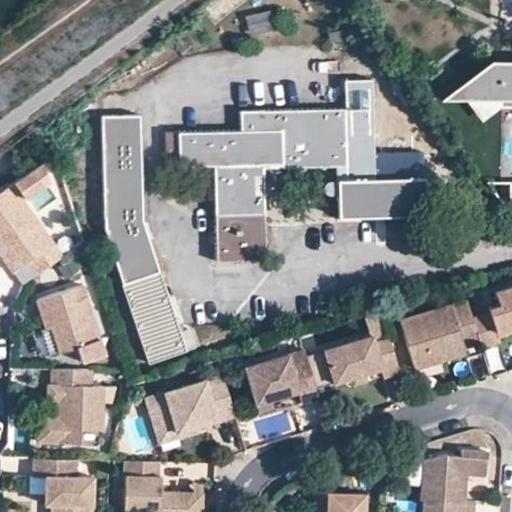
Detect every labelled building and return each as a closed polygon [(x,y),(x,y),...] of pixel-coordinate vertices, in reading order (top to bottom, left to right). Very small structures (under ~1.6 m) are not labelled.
[(245,17),(251,37),(275,30),(269,10),(245,17)] [(511,58),(491,59),(459,83),(470,97),(480,111),(499,98),(511,97),(511,58)] [(240,110),(240,129),(281,129),(282,165),(345,164),(346,177),(373,177),(371,78),(343,79),(344,107),(240,110)] [(470,97),(459,83),(440,97),(470,97)] [(138,106),(100,106),(102,220),(144,356),(183,343),(139,209),(138,106)] [(281,129),(240,129),(178,131),(164,131),(165,165),(178,165),(213,163),(216,259),(264,258),(263,172),(282,172),(282,165),(281,129)] [(400,156),(400,176),(425,176),(425,156),(416,151),(409,151),(400,156)] [(34,165),(0,189),(0,232),(22,263),(27,259),(36,272),(60,255),(21,198),(45,181),(34,165)] [(400,176),(373,177),(346,177),(336,177),(337,216),(426,214),(425,176),(400,176)] [(98,338),(80,282),(34,297),(43,327),(44,328),(54,325),(55,329),(51,330),(57,351),(98,338)] [(510,325),(511,324),(511,283),(494,289),(498,303),(488,306),(490,311),(472,316),(479,340),(480,345),(499,339),(498,334),(511,330),(510,325)] [(479,340),(472,316),(466,297),(398,318),(413,367),(439,359),(437,353),(463,345),(479,340)] [(57,351),(51,330),(55,329),(54,325),(44,328),(43,327),(39,328),(47,353),(52,352),(57,351)] [(371,333),(322,348),(332,381),(346,376),(356,373),(380,366),(383,376),(399,371),(388,335),(373,340),(371,333)] [(439,359),(465,351),(463,345),(437,353),(439,359)] [(318,395),(303,347),(244,365),(255,400),(298,388),(301,400),(318,395)] [(103,384),(92,384),(92,368),(51,367),(51,383),(59,383),(58,399),(63,404),(63,416),(58,416),(42,416),(37,421),(36,436),(41,441),(79,442),(80,427),(102,428),(103,384)] [(234,413),(222,372),(144,395),(153,425),(172,419),(177,435),(200,428),(198,422),(204,421),(204,419),(202,413),(212,410),(215,418),(215,419),(234,413)] [(358,379),(356,373),(346,376),(348,382),(358,379)] [(58,399),(59,383),(51,383),(47,383),(47,399),(58,399)] [(215,418),(212,410),(202,413),(204,419),(204,421),(215,418)] [(423,496),(421,511),(472,511),(473,498),(463,498),(464,487),(458,487),(458,479),(464,480),(465,470),(485,472),(487,448),(459,446),(459,453),(440,451),(423,457),(421,482),(420,496),(423,496)] [(91,511),(93,473),(77,473),(77,457),(33,456),(33,472),(30,472),(29,490),(44,490),(44,492),(51,493),(51,502),(50,511),(91,511)] [(421,482),(423,457),(408,456),(406,481),(421,482)] [(155,459),(125,458),(124,482),(123,507),(123,510),(126,510),(147,510),(159,511),(201,511),(202,490),(193,490),(161,489),(161,474),(154,474),(155,459)] [(203,482),(193,482),(193,490),(202,490),(203,482)] [(325,511),(326,489),(316,489),(315,511),(325,511)] [(363,511),(364,490),(326,489),(325,511),(363,511)]
